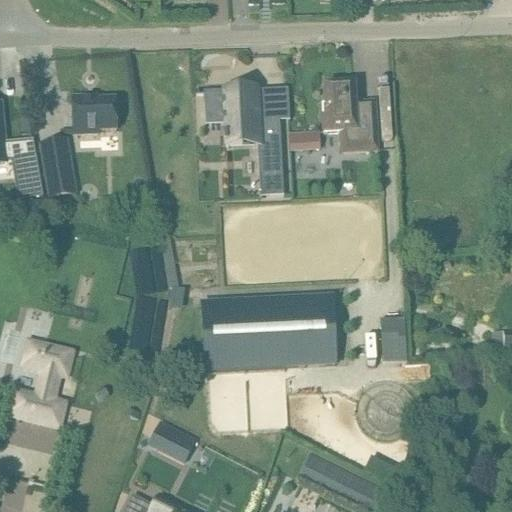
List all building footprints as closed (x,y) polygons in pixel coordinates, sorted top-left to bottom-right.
[(375,125),(355,126),(353,87),(350,87),(350,86),(349,84),(347,83),(342,83),(339,85),(339,86),(338,88),(324,88),(325,107),(321,107),(323,136),(340,135),(341,155),(377,153),(375,125)] [(243,93),(196,96),(196,97),(203,97),(205,122),(224,121),(224,122),(229,122),(230,129),(230,137),(256,135),(258,172),(259,172),(259,177),(265,176),(265,177),(282,176),(279,123),(279,121),(257,122),(256,97),(252,97),(244,98),(243,93)] [(86,103),(86,100),(72,100),(73,139),(117,137),(115,102),(86,103)] [(12,163),(19,201),(42,197),(33,144),(5,147),(1,107),(0,106),(0,165),(6,165),(6,163),(12,163)] [(29,121),(18,122),(20,135),(30,134),(29,121)] [(287,134),(286,151),(318,153),(318,135),(287,134)] [(66,143),(40,148),(50,202),(55,201),(56,208),(75,206),(74,198),(75,197),(66,143)] [(413,290),(420,290),(424,290),(423,279),(419,279),(413,279),(413,290)] [(335,367),(331,300),(203,307),(206,374),(335,367)] [(377,321),(377,364),(404,364),(403,320),(377,321)] [(503,353),(504,354),(511,353),(511,332),(502,334),(502,335),(491,336),(492,354),(503,353)] [(20,400),(16,415),(56,425),(60,409),(52,407),(59,378),(66,379),(72,354),(46,348),(45,349),(29,345),(24,369),(39,373),(39,374),(42,375),(35,403),(20,400)] [(156,442),(153,449),(184,465),(195,444),(160,426),(153,440),(156,442)] [(152,508),(149,511),(180,511),(182,509),(157,497),(152,508)]
